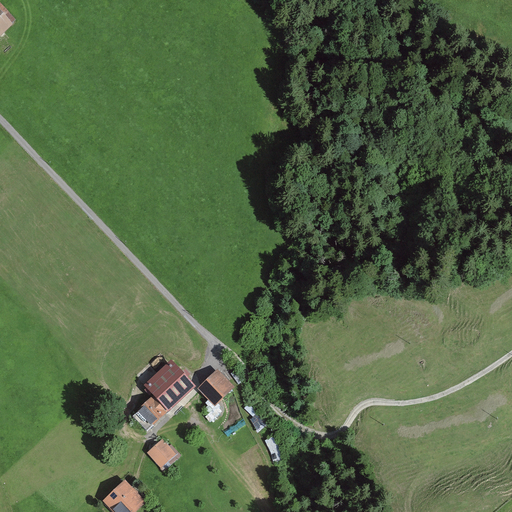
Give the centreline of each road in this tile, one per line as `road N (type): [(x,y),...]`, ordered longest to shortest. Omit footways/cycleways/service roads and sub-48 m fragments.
road 1 (unclassified): [(0,118),(255,388),(313,435),(339,434),(371,402),(437,396),(511,353)]
road 2 (track): [(136,481),(154,431),(223,352)]
